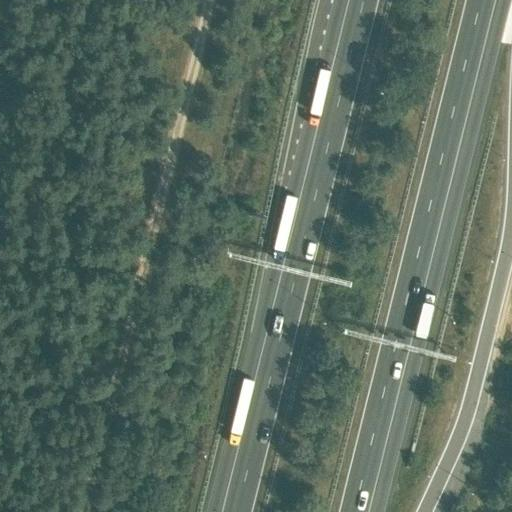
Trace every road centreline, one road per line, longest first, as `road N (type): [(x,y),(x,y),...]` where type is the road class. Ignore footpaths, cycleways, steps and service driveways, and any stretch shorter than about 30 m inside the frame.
road 1 (motorway): [(360,511),(487,0)]
road 2 (motorway): [(356,0),(229,511)]
road 3 (unknown): [(511,225),(470,402),(426,511)]
